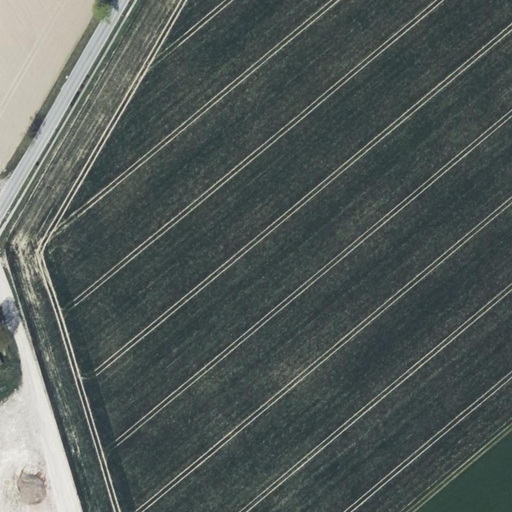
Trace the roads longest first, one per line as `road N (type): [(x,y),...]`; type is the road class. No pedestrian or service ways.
road 1 (track): [(70,511),(0,279)]
road 2 (tertiary): [(0,209),(120,0)]
road 3 (track): [(511,423),(407,511)]
